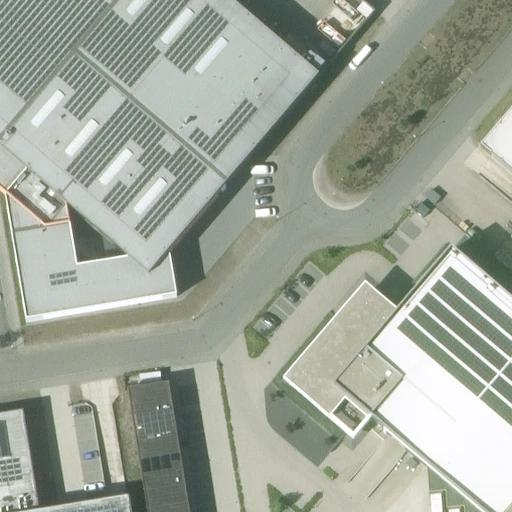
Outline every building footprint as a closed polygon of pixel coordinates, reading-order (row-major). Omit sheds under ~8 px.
[(0,0),(0,193),(5,197),(26,324),(176,298),(169,255),(318,80),(224,0),(0,0)] [(481,148),(480,149),(511,176),(511,222),(507,229),(511,232),(511,112),(485,144),(491,148),(487,153),(481,148)] [(431,191),(425,198),(434,206),(440,199),(431,191)] [(420,205),(414,212),(423,220),(429,212),(420,205)] [(339,322),(287,382),(346,432),(362,414),(371,422),(426,470),(428,496),(445,495),(446,511),(463,510),(463,511),(511,511),(511,304),(450,252),(397,315),(390,323),(366,303),(347,325),(345,327),(339,322)] [(139,391),(127,393),(132,421),(143,419),(173,415),(168,386),(139,391)] [(0,418),(0,511),(130,511),(128,503),(71,511),(39,511),(23,415),(0,418)] [(143,419),(132,421),(135,445),(176,438),(173,415),(143,419)] [(176,438),(135,445),(139,465),(180,458),(176,438)] [(180,458),(139,465),(142,484),(183,478),(180,458)] [(183,478),(142,484),(145,504),(186,497),(183,478)] [(188,511),(186,497),(145,504),(146,511),(188,511)]
